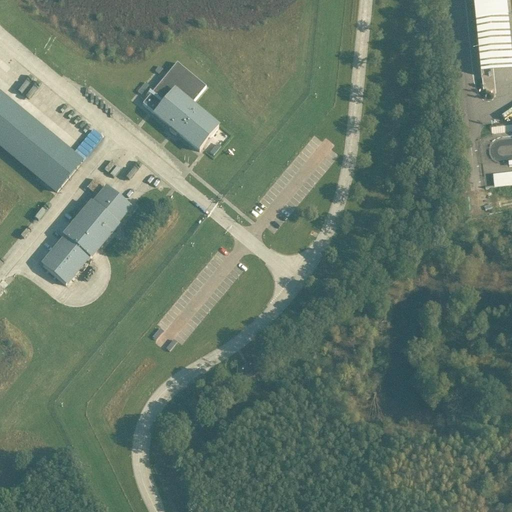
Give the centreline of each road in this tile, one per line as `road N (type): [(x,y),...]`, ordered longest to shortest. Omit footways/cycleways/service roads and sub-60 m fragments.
road 1 (track): [(180,511),(169,475),(177,455),(450,242),(511,221)]
road 2 (unclassified): [(298,283),(253,331),(158,399),(137,450),(155,511)]
road 3 (unclassified): [(365,0),(348,170),(320,250),(298,283)]
road 4 (unclassified): [(118,134),(298,283)]
road 5 (unclassified): [(0,277),(118,134)]
road 6 (unclassified): [(0,37),(118,134)]
